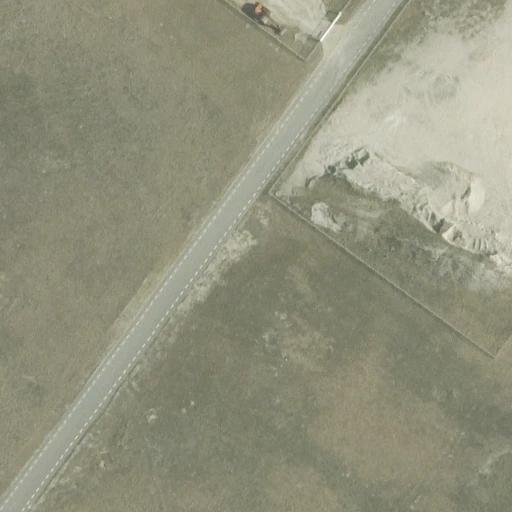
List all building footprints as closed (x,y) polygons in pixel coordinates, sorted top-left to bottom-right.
[(511,10),(499,8),(492,41),(511,44),(511,10)] [(470,126),(485,104),(465,90),(454,105),(435,92),(429,101),(421,96),(410,112),(428,123),(420,134),(451,154),(455,148),(466,155),(481,133),(470,126)] [(71,175),(80,151),(55,143),(47,166),(71,175)] [(431,201),(455,170),(446,163),(422,193),(431,201)] [(434,330),(468,351),(481,329),(447,309),(434,330)] [(444,409),(511,450),(511,402),(475,380),(477,376),(447,358),(446,360),(467,373),(444,409)] [(266,460),(286,477),(304,455),(283,438),(266,460)] [(231,448),(224,462),(238,468),(245,455),(231,448)] [(157,489),(164,477),(152,469),(144,482),(157,489)] [(385,511),(387,507),(346,495),(348,487),(341,485),(338,495),(331,493),(325,511),(323,511),(306,507),(304,511),(385,511)] [(215,511),(194,498),(184,511),(215,511)]
